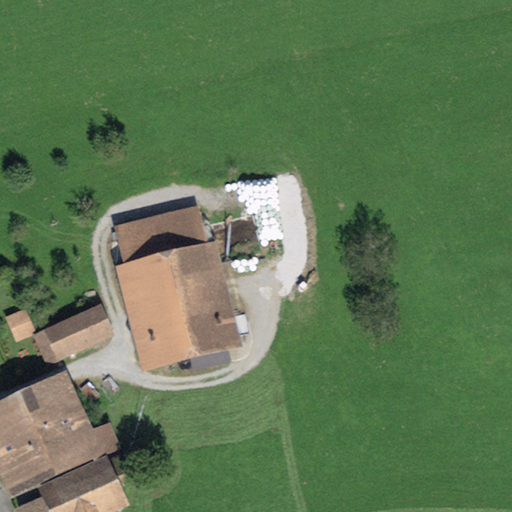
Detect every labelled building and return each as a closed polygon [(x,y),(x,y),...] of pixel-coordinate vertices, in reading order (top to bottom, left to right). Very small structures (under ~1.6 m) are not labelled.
[(226,344),(203,256),(133,273),(155,362),(226,344)] [(112,335),(98,305),(34,336),(48,365),(112,335)] [(26,308),(5,318),(16,342),(37,333),(26,308)] [(70,377),(0,407),(0,471),(11,497),(123,448),(111,422),(93,430),(70,377)] [(104,468),(47,494),(50,502),(27,511),(102,511),(120,504),(104,468)]
